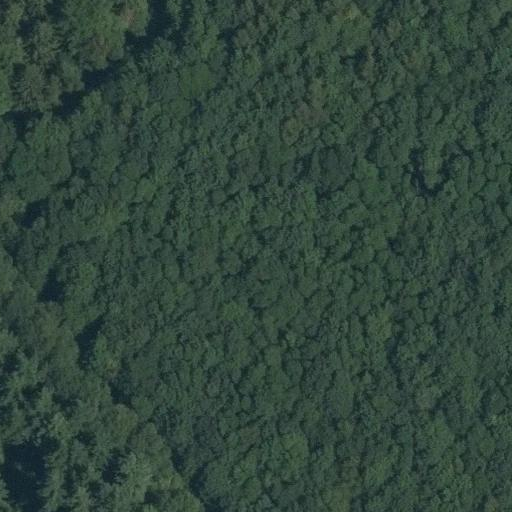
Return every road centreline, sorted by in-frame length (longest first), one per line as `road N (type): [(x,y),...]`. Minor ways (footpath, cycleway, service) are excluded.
road 1 (track): [(186,511),(0,277)]
road 2 (track): [(189,0),(0,171)]
